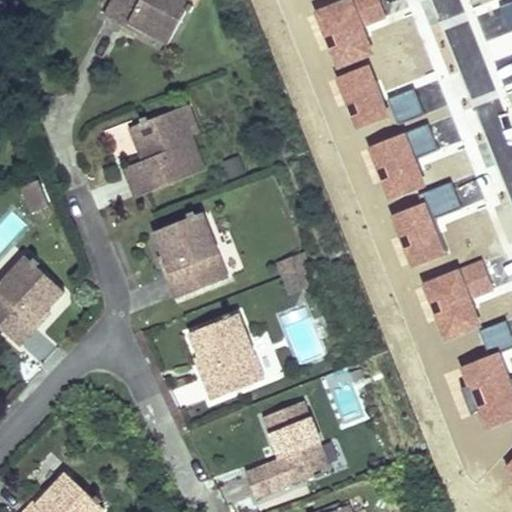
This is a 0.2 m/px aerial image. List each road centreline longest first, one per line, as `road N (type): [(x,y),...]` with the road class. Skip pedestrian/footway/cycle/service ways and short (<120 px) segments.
road 1 (residential): [(0,434),(79,348),(110,341),(135,364),(205,511)]
road 2 (residential): [(446,0),(511,165)]
